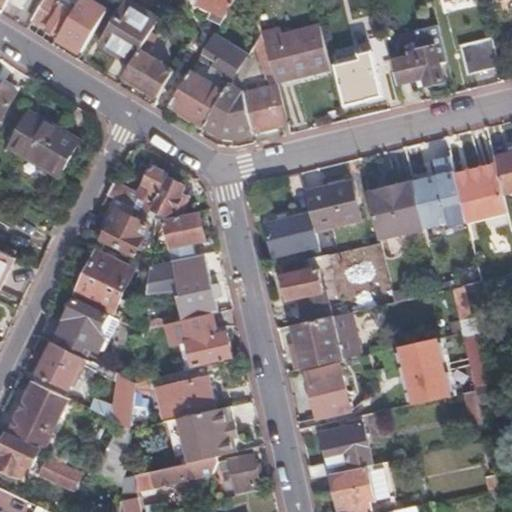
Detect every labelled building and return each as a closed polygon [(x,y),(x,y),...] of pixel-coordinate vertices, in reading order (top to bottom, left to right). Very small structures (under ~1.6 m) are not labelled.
[(0,0),(9,6),(12,1),(24,9),(29,0),(0,0)] [(46,0),(34,20),(61,37),(84,0),(46,0)] [(92,0),(84,0),(61,37),(86,53),(103,26),(89,18),(98,3),(92,0)] [(237,0),(190,0),(227,16),(237,0)] [(104,46),(132,63),(151,34),(159,19),(131,1),(104,46)] [(276,31),(261,35),(270,65),(274,84),(332,70),(320,25),(279,36),(276,31)] [(396,29),(384,31),(385,36),(386,41),(399,38),(396,29)] [(132,63),(124,77),(161,98),(178,72),(149,55),(158,40),(151,34),(132,63)] [(249,55),(217,34),(203,57),(221,69),(218,74),(232,82),(249,55)] [(386,41),(385,36),(371,40),(374,54),(361,56),(361,64),(339,68),(348,105),(383,97),(376,64),(391,61),(386,41)] [(391,61),(397,84),(400,84),(402,88),(412,85),(413,80),(424,77),(427,87),(444,83),(437,53),(422,56),(419,50),(410,52),(413,61),(399,65),(397,58),(404,58),(399,38),(386,41),(391,61)] [(500,68),(493,39),(462,47),(469,76),(500,68)] [(274,84),(270,65),(263,68),(268,89),(243,95),(230,86),(225,93),(206,125),(231,140),(288,125),(274,84)] [(225,93),(193,73),(174,105),(206,125),(225,93)] [(0,119),(17,93),(0,82),(0,119)] [(79,141),(27,111),(7,147),(59,177),(79,141)] [(508,155),(494,158),(495,165),(503,196),(511,193),(511,146),(507,148),(508,155)] [(455,174),(451,159),(437,162),(441,188),(457,184),(455,174)] [(455,174),(457,184),(466,220),(467,223),(507,212),(503,196),(495,165),(455,174)] [(166,179),(168,175),(150,166),(136,194),(113,182),(107,195),(148,216),(166,179)] [(171,182),(166,179),(148,216),(156,220),(167,218),(171,217),(176,212),(179,214),(186,201),(181,197),(184,189),(181,187),(183,183),(173,178),(171,182)] [(354,183),(307,194),(313,216),(317,233),(363,222),(354,183)] [(393,192),(370,198),(380,242),(425,230),(414,183),(393,189),(393,192)] [(206,231),(201,211),(171,217),(167,218),(177,259),(197,254),(196,244),(203,242),(201,232),(206,231)] [(149,228),(123,214),(116,228),(111,225),(103,240),(135,256),(149,228)] [(317,233),(313,216),(268,227),(276,259),(321,248),(317,233)] [(482,283),(467,223),(466,220),(452,223),(456,244),(430,250),(440,292),(454,290),(467,286),(482,283)] [(0,289),(1,290),(16,260),(0,252),(0,289)] [(207,252),(197,254),(177,259),(150,266),(147,290),(178,283),(182,302),(180,303),(184,318),(219,308),(217,297),(223,296),(219,282),(214,282),(207,252)] [(134,272),(97,253),(77,296),(113,315),(134,272)] [(301,298),(307,324),(335,318),(329,291),(324,292),(319,270),(284,278),(289,301),(301,298)] [(467,286),(454,290),(461,320),(474,317),(467,286)] [(395,303),(392,291),(368,296),(371,309),(395,303)] [(109,317),(75,299),(58,335),(91,352),(99,356),(104,355),(108,347),(104,342),(98,338),(109,317)] [(217,337),(212,313),(178,322),(180,338),(190,337),(195,364),(234,356),(230,334),(217,337)] [(307,324),(293,328),(297,347),(304,373),(344,364),(336,325),(339,324),(338,317),(335,318),(307,324)] [(452,325),(455,337),(465,335),(462,323),(452,325)] [(58,335),(52,345),(82,360),(86,363),(91,352),(58,335)] [(465,339),(477,386),(488,383),(478,336),(465,339)] [(400,350),(412,406),(457,395),(444,339),(400,350)] [(82,360),(52,345),(37,374),(67,389),(82,360)] [(291,349),(297,375),(304,373),(297,347),(291,349)] [(309,379),(319,420),(350,413),(340,371),(309,379)] [(193,416),(218,411),(210,379),(184,385),(183,381),(158,387),(166,418),(191,413),(193,416)] [(134,397),(135,388),(120,380),(115,415),(74,393),(70,400),(123,428),(130,433),(132,419),(134,397)] [(63,397),(32,382),(7,432),(38,448),(44,451),(51,435),(45,431),(63,397)] [(477,386),(477,390),(480,401),(491,399),(488,383),(477,386)] [(477,390),(466,393),(474,426),(485,423),(480,401),(477,390)] [(151,400),(134,397),(132,419),(148,421),(151,400)] [(237,430),(233,407),(225,409),(229,432),(237,430)] [(229,432),(225,409),(218,411),(193,416),(180,419),(189,465),(219,458),(234,454),(229,432)] [(179,467),(189,465),(180,419),(168,422),(179,467)] [(330,465),(309,470),(312,484),(333,478),(367,470),(365,462),(374,460),(364,423),(350,426),(351,433),(324,439),(330,465)] [(130,433),(123,428),(96,478),(123,491),(125,479),(130,433)] [(38,448),(7,432),(0,445),(0,453),(1,454),(0,455),(0,467),(22,478),(28,467),(33,470),(40,456),(36,452),(38,448)] [(85,472),(51,455),(40,476),(74,494),(85,472)] [(239,497),(259,492),(257,486),(253,468),(259,465),(256,455),(231,459),(233,472),(226,473),(228,485),(235,484),(239,497)] [(220,463),(219,458),(189,465),(179,467),(125,479),(123,491),(120,511),(143,511),(141,494),(143,493),(147,497),(156,495),(161,485),(216,474),(220,463)] [(253,468),(257,486),(260,485),(259,476),(262,475),(261,466),(259,465),(253,468)] [(386,465),(367,470),(333,478),(340,511),(379,511),(374,487),(390,483),(386,465)]
